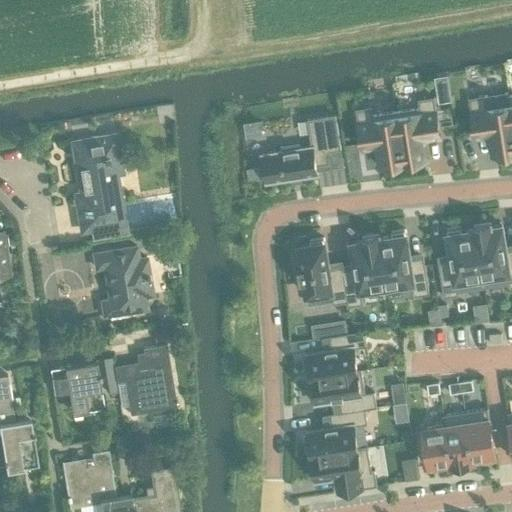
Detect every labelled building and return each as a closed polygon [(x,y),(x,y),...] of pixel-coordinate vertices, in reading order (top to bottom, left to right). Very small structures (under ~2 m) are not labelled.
[(485,95),(469,97),(475,131),(476,137),(490,135),(493,154),(496,153),(497,157),(511,154),(511,121),(509,104),(487,108),(485,95)] [(420,107),(397,110),(405,165),(426,161),(426,158),(429,157),(426,139),(441,136),(434,96),(419,99),(420,107)] [(372,106),(356,108),(363,149),(377,146),(380,165),(383,165),(384,168),(405,165),(397,110),(373,114),(372,106)] [(283,149),(263,153),(267,181),(318,173),(317,164),(330,162),(328,151),(341,149),(336,114),(308,118),(312,145),(300,147),(300,144),(283,146),(283,149)] [(115,132),(72,139),(79,180),(82,179),(84,190),(75,192),(82,228),(91,227),(93,237),(126,231),(124,221),(113,155),(119,154),(115,132)] [(259,165),(247,167),(249,177),(260,176),(259,165)] [(510,285),(511,284),(511,248),(507,249),(506,244),(506,242),(505,243),(502,223),(491,225),(491,221),(473,224),(474,227),(475,227),(485,286),(510,282),(510,285)] [(459,293),(458,290),(485,286),(475,227),(474,227),(462,229),(461,225),(447,227),(451,251),(450,251),(451,258),(439,260),(444,296),(459,293)] [(387,285),(387,290),(414,286),(415,294),(430,292),(425,256),(412,258),(411,251),(410,251),(407,227),(391,230),(392,234),(380,236),(379,236),(387,285)] [(0,272),(11,271),(4,229),(0,229),(0,272)] [(355,267),(344,269),(343,269),(348,300),(347,300),(348,304),(349,304),(364,302),(362,289),(387,285),(379,236),(380,236),(379,233),(362,235),(363,239),(352,241),(355,260),(354,260),(355,267)] [(310,243),(299,244),(303,265),(299,265),(301,279),(305,278),(309,303),(333,299),(333,302),(347,300),(348,300),(343,269),(344,269),(343,264),(330,266),(329,260),(328,260),(324,236),(310,238),(310,243)] [(144,293),(153,291),(146,254),(138,256),(136,243),(93,251),(96,265),(104,264),(110,296),(102,298),(104,312),(146,305),(144,293)] [(448,300),(439,302),(439,305),(440,312),(449,310),(448,300)] [(171,327),(153,330),(154,341),(173,338),(171,327)] [(358,369),(355,346),(368,344),(365,329),(323,335),(325,349),(308,352),(308,356),(305,356),(308,377),(358,369)] [(126,334),(113,336),(114,347),(127,345),(126,334)] [(177,405),(176,400),(177,400),(177,397),(176,398),(166,343),(143,347),(145,359),(113,364),(119,398),(126,397),(129,413),(177,405)] [(49,366),(53,390),(68,388),(72,411),(104,406),(96,359),(49,366)] [(375,391),(365,392),(361,369),(358,369),(308,377),(312,399),(315,398),(316,402),(332,399),(341,398),(343,411),(365,407),(377,405),(375,391)] [(0,421),(15,419),(7,373),(0,374),(0,421)] [(462,390),(474,389),(472,379),(461,381),(462,390)] [(441,391),(439,381),(427,383),(429,393),(441,391)] [(461,381),(449,382),(451,392),(462,390),(461,381)] [(308,455),(359,447),(358,446),(355,424),(368,422),(365,407),(343,411),(331,413),(333,426),(325,427),(308,430),(309,433),(305,434),(308,455)] [(486,458),(486,456),(496,454),(488,407),(465,410),(473,460),(486,458)] [(445,423),(452,464),(454,463),(453,462),(459,461),(459,463),(473,460),(465,410),(443,414),(444,423),(445,423)] [(38,464),(33,433),(30,416),(15,419),(0,421),(0,434),(5,464),(6,469),(38,464)] [(445,423),(444,423),(423,427),(429,465),(439,463),(439,466),(452,464),(445,423)] [(144,428),(127,431),(129,444),(146,441),(144,428)] [(377,484),(375,468),(372,469),(368,446),(368,445),(358,446),(359,447),(308,455),(312,476),(315,476),(316,479),(333,477),(335,491),(343,490),(347,489),(377,484)] [(77,457),(61,459),(69,506),(99,501),(98,496),(115,493),(108,448),(91,450),(93,462),(79,465),(77,457)] [(5,464),(0,464),(0,486),(8,485),(6,469),(5,464)] [(131,495),(130,495),(132,511),(181,511),(173,464),(149,468),(152,484),(153,492),(146,493),(131,495)] [(115,493),(98,496),(99,501),(101,511),(132,511),(130,495),(131,495),(131,491),(129,491),(115,493)]
